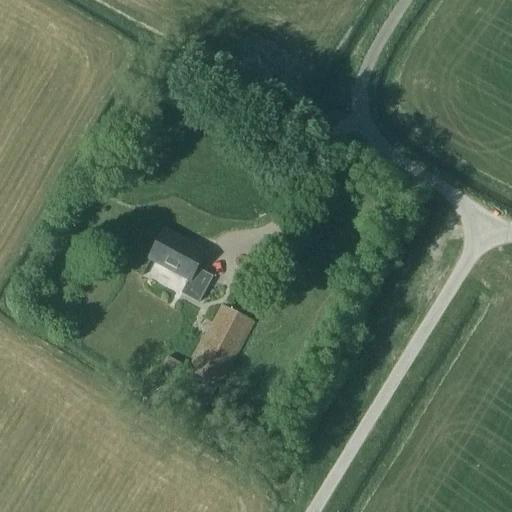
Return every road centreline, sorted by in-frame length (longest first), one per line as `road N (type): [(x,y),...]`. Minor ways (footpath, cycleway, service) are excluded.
road 1 (unclassified): [(317,511),(493,224)]
road 2 (unclassified): [(493,224),(346,118),(417,0)]
